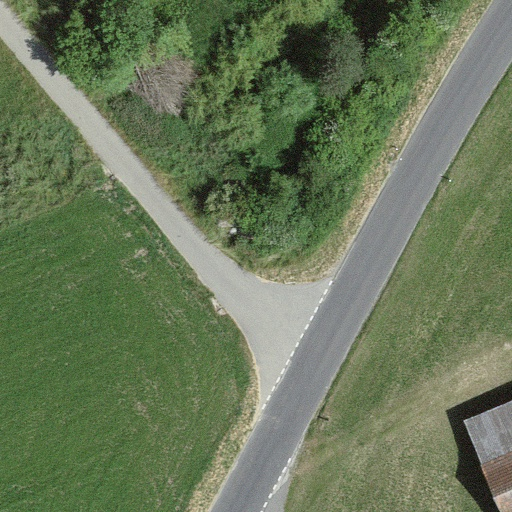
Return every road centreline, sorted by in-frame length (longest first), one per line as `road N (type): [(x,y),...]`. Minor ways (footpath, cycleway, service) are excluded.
road 1 (unclassified): [(5,0),(303,364)]
road 2 (tertiary): [(303,364),(511,21)]
road 3 (tertiary): [(230,511),(303,364)]
